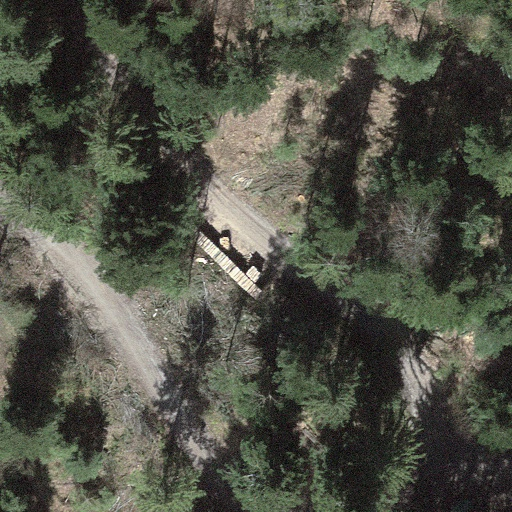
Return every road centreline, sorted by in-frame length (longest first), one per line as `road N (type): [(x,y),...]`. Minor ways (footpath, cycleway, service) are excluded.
road 1 (track): [(66,0),(221,204),(398,347),(418,385),(425,448),(394,490),(355,511)]
road 2 (track): [(272,511),(216,478),(177,429),(114,302),(0,199)]
